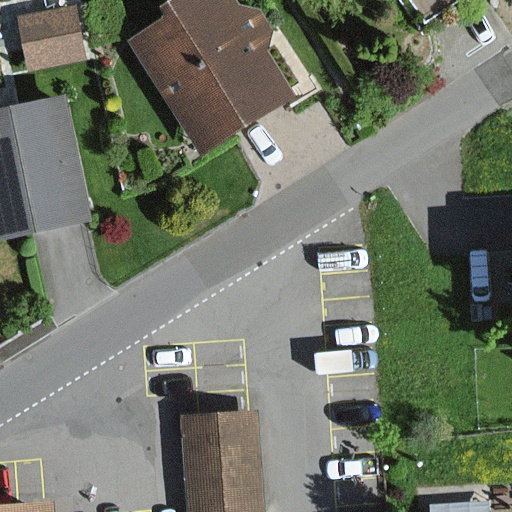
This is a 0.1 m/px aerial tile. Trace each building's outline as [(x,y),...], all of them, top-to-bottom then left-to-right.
[(242,7),(237,0),(174,0),(162,8),(168,18),(129,42),(202,159),(299,99),(269,51),(274,31),(261,10),(242,7)] [(79,6),(17,18),(28,72),(90,59),(79,6)] [(0,242),(96,221),(68,94),(0,109),(0,242)] [(511,224),(497,225),(506,382),(511,381),(511,224)] [(265,511),(259,410),(181,415),(187,511),(265,511)] [(511,511),(511,490),(426,497),(427,511),(511,511)]
